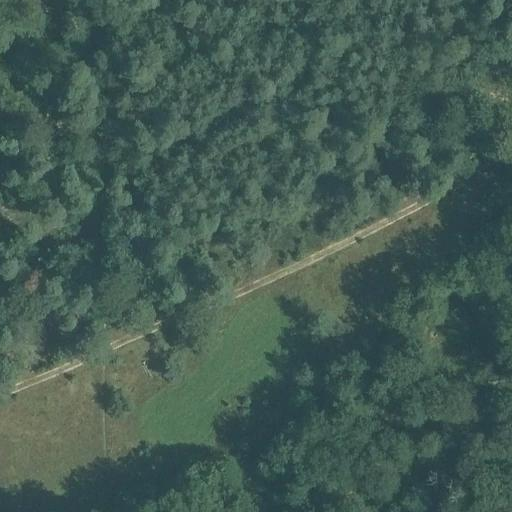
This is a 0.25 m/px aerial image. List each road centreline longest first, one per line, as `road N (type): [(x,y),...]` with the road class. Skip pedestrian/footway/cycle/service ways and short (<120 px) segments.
road 1 (track): [(0,388),(99,354),(511,149)]
road 2 (track): [(101,511),(92,0)]
